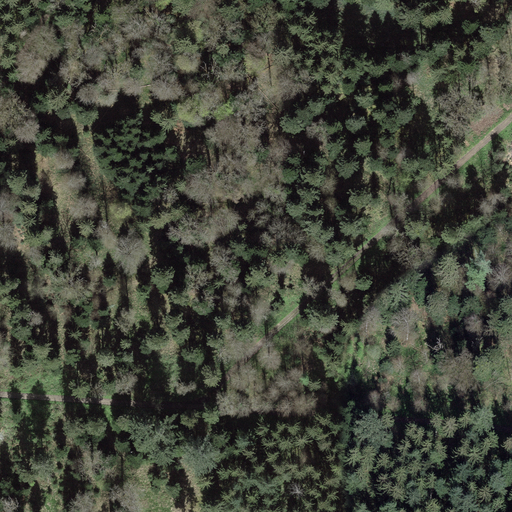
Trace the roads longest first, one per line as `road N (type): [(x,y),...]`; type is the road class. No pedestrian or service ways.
road 1 (track): [(0,394),(511,429)]
road 2 (track): [(511,124),(193,406)]
